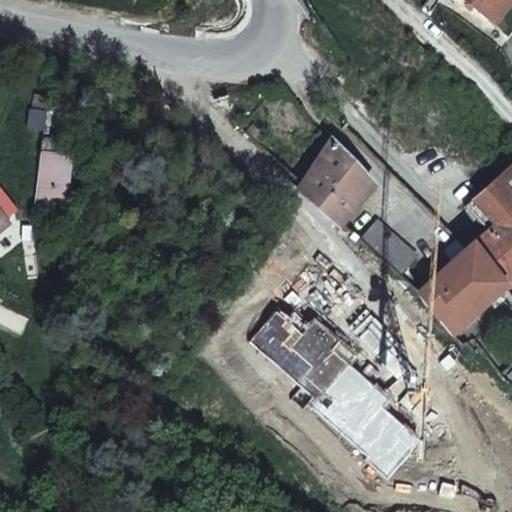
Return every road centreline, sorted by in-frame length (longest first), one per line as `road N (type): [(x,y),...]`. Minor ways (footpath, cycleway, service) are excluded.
road 1 (residential): [(283,48),(368,145),(511,273)]
road 2 (tertiary): [(0,21),(246,58),(283,48)]
road 3 (unknown): [(511,127),(399,0)]
